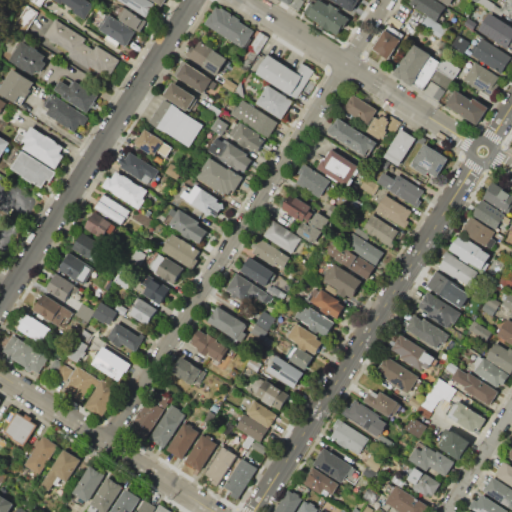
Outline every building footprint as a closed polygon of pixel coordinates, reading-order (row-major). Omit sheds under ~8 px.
[(54,0),(61,4),(63,2),(74,9),(72,12),(85,19),(94,4),(87,0),(54,0)] [(150,0),(155,3),(147,17),(120,0),(150,0)] [(305,0),(299,11),(280,0),(305,0)] [(308,15),(318,0),(320,0),(328,5),(330,3),(340,9),(338,11),(349,18),(339,36),(308,15)] [(359,0),(352,11),(333,0),(359,0)] [(437,21),(411,4),(413,0),(436,0),(446,6),(437,21)] [(478,0),(488,0),(502,9),(507,0),(511,0),(511,17),(504,12),(501,17),(477,2),(478,0)] [(27,5),(38,12),(26,33),(15,26),(27,5)] [(118,18),(140,32),(147,20),(125,6),(118,18)] [(244,48),(205,24),(216,6),(220,8),(221,7),(241,19),(239,21),(254,30),(244,48)] [(468,18),(472,12),(484,19),(480,25),(468,18)] [(109,14),(137,32),(126,46),(120,42),(117,46),(105,39),(108,34),(100,29),(109,14)] [(427,16),(448,29),(441,39),(420,25),(427,16)] [(497,17),(511,27),(511,51),(486,34),(487,33),(480,28),(489,16),(495,20),(497,17)] [(468,18),(480,25),(476,32),(464,25),(468,18)] [(55,19),(87,38),(84,43),(94,49),(96,44),(120,59),(110,76),(91,64),(89,68),(68,55),(70,51),(45,35),(55,19)] [(386,29),(401,39),(388,60),(380,55),(381,54),(373,48),(386,29)] [(260,31),(268,37),(258,53),(254,50),(256,47),(252,44),(260,31)] [(457,37),(468,44),(463,53),(451,45),(457,37)] [(217,75),(186,56),(196,38),(228,58),(217,75)] [(482,38),(511,57),(500,74),(471,54),(482,38)] [(22,40),(45,54),(42,60),(46,63),(40,72),(36,70),(33,74),(10,60),(22,40)] [(414,43),(432,55),(431,56),(413,83),(411,87),(394,75),(414,43)] [(297,98),(257,72),(268,54),(296,72),(301,62),(315,71),(297,98)] [(431,56),(441,62),(437,68),(423,89),(413,83),(431,56)] [(455,79),(437,68),(441,62),(443,59),(446,61),(447,59),(461,68),(455,79)] [(186,62),(218,81),(208,96),(177,77),(186,62)] [(475,62),(499,77),(496,83),(499,85),(491,98),(463,80),(475,62)] [(0,89),(13,69),(34,83),(25,97),(21,94),(16,102),(0,91),(0,89)] [(227,78),(238,85),(233,93),(222,86),(227,78)] [(87,112),(61,97),(62,95),(54,90),(60,80),(70,86),(73,79),(98,94),(87,112)] [(190,112),(164,96),(173,81),(199,98),(190,112)] [(268,84),(293,100),(281,120),(256,104),(268,84)] [(456,89),(472,100),(474,97),(488,107),(476,125),(445,106),(456,89)] [(52,93),(89,117),(83,126),(81,124),(78,128),(76,132),(46,114),(49,109),(44,106),(52,93)] [(353,93),(380,111),(370,126),(343,109),(353,93)] [(165,99),(204,124),(190,147),(150,122),(165,99)] [(269,137),(252,126),(252,125),(244,120),(243,121),(231,114),(237,105),(238,106),(243,99),(278,122),(269,137)] [(212,104),(222,110),(218,116),(208,110),(212,104)] [(218,117),(229,124),(222,135),(211,129),(218,117)] [(339,117),(378,143),(371,152),(369,150),(365,156),(329,133),(339,117)] [(257,155),(228,137),(237,123),(238,124),(240,121),(261,134),(260,136),(265,140),(257,155)] [(31,126),(63,147),(59,153),(64,156),(55,169),(23,148),(26,143),(22,140),(31,126)] [(145,129),(165,140),(164,142),(173,147),(167,157),(158,151),(156,156),(136,145),(145,129)] [(401,129),(416,138),(399,166),(384,156),(401,129)] [(0,135),(10,142),(0,158),(0,135)] [(243,173),(208,151),(217,137),(224,141),(225,139),(248,153),(247,155),(252,159),(243,173)] [(425,143),(449,159),(437,177),(430,173),(427,177),(410,166),(425,143)] [(331,149),(359,166),(346,186),(318,169),(331,149)] [(22,150),(56,172),(51,181),(47,179),(41,187),(33,182),(32,183),(22,177),(23,176),(11,168),(22,150)] [(130,152),(161,170),(152,184),(122,167),(123,165),(119,163),(123,157),(126,159),(130,152)] [(210,157),(228,170),(229,168),(243,176),(230,198),(197,177),(210,157)] [(171,163),(184,170),(178,180),(165,173),(171,163)] [(304,163),(330,179),(319,197),(296,183),(301,174),(298,173),(304,163)] [(140,209),(103,186),(109,176),(112,178),(116,170),(148,189),(144,198),(145,199),(140,209)] [(417,208),(377,182),(384,172),(395,179),(398,174),(424,190),(419,199),(422,201),(417,208)] [(360,186),(366,177),(380,185),(374,194),(360,186)] [(482,199),(506,214),(511,204),(511,193),(493,182),(482,199)] [(195,185),(219,198),(217,201),(224,205),(217,217),(212,214),(206,216),(205,212),(186,200),(187,199),(181,196),(185,190),(190,193),(195,185)] [(282,209),(282,208),(291,193),(313,206),(310,210),(314,212),(309,220),(305,217),(303,221),(296,217),(282,209)] [(122,224),(95,208),(104,194),(130,210),(122,224)] [(385,194),(412,211),(407,219),(410,221),(405,228),(375,209),(385,194)] [(482,199),(506,214),(505,216),(511,219),(507,225),(501,221),(496,229),(473,214),(482,199)] [(273,220),(289,230),(296,217),(282,209),(282,208),(280,206),(272,220),(273,220)] [(200,243),(192,237),(191,239),(182,234),(183,232),(170,225),(174,217),(169,214),(172,208),(178,211),(179,209),(199,221),(197,225),(207,231),(200,243)] [(130,217),(135,209),(152,219),(147,227),(130,217)] [(302,221),(295,232),(314,243),(329,219),(316,211),(308,225),(302,221)] [(95,212),(118,225),(113,234),(108,232),(104,239),(85,227),(95,212)] [(372,214),(399,231),(393,240),(396,241),(391,249),(362,230),(372,214)] [(472,216),(496,231),(492,237),(497,240),(491,248),(487,245),(486,247),(462,231),(472,216)] [(273,220),(289,230),(301,238),(292,253),(263,235),(273,220)] [(320,226),(331,233),(327,239),(316,232),(320,226)] [(83,232),(105,245),(95,262),(73,249),(83,232)] [(353,232),(384,252),(376,265),(345,245),(353,232)] [(173,233),(200,250),(189,268),(161,250),(173,233)] [(460,235),(484,250),(474,265),(469,262),(468,263),(459,258),(460,256),(450,250),(460,235)] [(262,239),(291,257),(285,267),(277,262),(274,266),(253,253),(262,239)] [(368,279),(327,254),(329,251),(328,250),(333,243),(334,244),(335,241),(376,267),(368,279)] [(135,248),(147,254),(126,288),(114,280),(135,248)] [(447,250),(480,272),(469,288),(437,266),(447,250)] [(503,251),(511,257),(511,259),(509,265),(498,258),(503,251)] [(70,253),(93,267),(82,284),(59,270),(70,253)] [(157,273),(148,268),(158,253),(166,258),(157,273)] [(167,257),(184,268),(174,284),(157,273),(166,258),(167,257)] [(250,257),(275,272),(266,286),(241,271),(250,257)] [(362,281),(352,297),(347,294),(344,298),(335,292),(338,288),(323,279),(332,265),(333,266),(334,264),(362,281)] [(436,270),(457,284),(447,299),(427,285),(436,270)] [(57,273),(81,288),(71,305),(47,290),(57,273)] [(236,273),(270,294),(259,311),(240,299),(239,301),(231,296),(232,294),(225,290),(236,273)] [(154,278),(171,289),(161,305),(144,294),(154,278)] [(286,294),(281,302),(272,297),(273,295),(269,292),(273,286),(286,294)] [(337,318),(330,313),(328,315),(320,310),(321,308),(308,299),(315,288),(320,291),(321,289),(346,305),(337,318)] [(428,291),(462,313),(455,324),(452,321),(448,328),(427,315),(429,312),(418,306),(428,291)] [(44,293),(74,312),(70,319),(65,316),(59,326),(33,310),(44,293)] [(511,293),(511,317),(509,316),(511,312),(502,306),(511,293)] [(500,302),(492,316),(481,309),(490,296),(500,302)] [(141,298),(158,309),(147,325),(130,314),(141,298)] [(102,302),(114,310),(119,313),(112,324),(107,320),(105,323),(93,315),(102,302)] [(118,303),(127,309),(123,316),(119,313),(114,310),(118,303)] [(83,304),(89,308),(83,319),(76,314),(83,304)] [(218,305),(249,325),(240,341),(208,321),(218,305)] [(335,322),(326,336),(318,331),(317,333),(309,328),(310,326),(295,317),(299,311),(301,312),(302,310),(303,311),(306,307),(309,308),(310,307),(335,322)] [(83,319),(89,308),(95,311),(88,322),(83,319)] [(265,310),(276,317),(268,331),(257,324),(265,310)] [(28,313),(52,328),(44,341),(20,326),(28,313)] [(450,335),(442,346),(440,344),(437,348),(406,328),(415,315),(423,320),(424,318),(450,335)] [(508,319),(511,321),(511,343),(498,335),(508,319)] [(117,322),(144,339),(136,351),(123,343),(120,347),(107,339),(117,322)] [(296,323),(318,337),(317,338),(323,342),(315,354),(307,349),(306,351),(298,345),(299,344),(287,336),(296,323)] [(479,323),(493,331),(487,341),(473,332),(479,323)] [(257,324),(268,331),(265,336),(262,342),(250,334),(257,324)] [(199,329),(208,334),(208,333),(218,339),(218,340),(234,351),(232,355),(227,352),(221,362),(220,361),(218,364),(213,362),(215,358),(190,343),(199,329)] [(84,330),(90,334),(87,340),(80,336),(84,330)] [(13,334),(48,357),(37,374),(2,351),(13,334)] [(400,334),(436,357),(432,364),(431,363),(427,368),(426,367),(423,372),(401,357),(402,355),(391,348),(400,334)] [(77,361),(64,354),(74,336),(87,344),(84,350),(87,352),(84,358),(80,356),(77,361)] [(265,336),(273,340),(269,347),(262,342),(265,336)] [(510,374),(511,371),(511,349),(510,348),(508,350),(496,342),(486,359),(510,374)] [(103,346),(131,364),(120,382),(91,364),(94,359),(90,357),(94,351),(98,354),(103,346)] [(298,347),(314,357),(305,370),(290,360),(298,347)] [(277,355),(305,373),(295,388),(267,370),(270,365),(281,371),(284,367),(273,360),(277,355)] [(387,355),(419,377),(408,393),(376,371),(387,355)] [(486,359),(510,374),(503,386),(500,384),(498,386),(489,380),(488,382),(479,376),(480,375),(475,372),(478,367),(473,365),(480,355),(486,359)] [(181,356),(206,371),(199,383),(196,380),(193,385),(171,372),(181,356)] [(251,357),(262,364),(257,372),(246,365),(251,357)] [(55,358),(73,369),(67,379),(49,368),(55,358)] [(454,373),(446,368),(449,362),(458,368),(454,373)] [(77,366),(118,391),(102,418),(61,393),(77,366)] [(498,391),(489,405),(464,388),(465,386),(452,377),(454,373),(458,368),(468,374),(469,372),(498,391)] [(281,409),(250,389),(259,375),(290,395),(281,409)] [(422,405),(439,378),(457,389),(449,401),(441,397),(432,412),(422,405)] [(403,404),(396,415),(392,413),(389,417),(364,400),(369,393),(371,394),(373,391),(379,394),(381,390),(403,404)] [(165,408),(156,403),(162,393),(170,397),(167,402),(168,403),(165,408)] [(413,397),(421,403),(418,408),(409,402),(413,397)] [(146,440),(129,430),(148,398),(156,403),(165,408),(146,440)] [(378,437),(342,413),(346,406),(349,408),(355,399),(378,415),(377,416),(387,423),(378,437)] [(270,428),(246,413),(254,400),(277,415),(270,428)] [(459,400),(486,418),(477,435),(448,417),(459,400)] [(172,404),(181,410),(180,411),(186,414),(165,448),(150,439),(172,404)] [(17,412),(25,417),(26,414),(32,418),(31,420),(37,424),(24,446),(11,438),(12,436),(5,431),(17,412)] [(261,442),(237,427),(245,414),(269,429),(261,442)] [(413,417),(428,427),(420,439),(405,429),(413,417)] [(337,418),(370,439),(359,454),(348,447),(347,449),(338,443),(338,441),(331,437),(336,429),(333,427),(337,418)] [(184,422),(199,432),(182,459),(167,450),(184,422)] [(227,435),(222,432),(229,422),(234,425),(227,435)] [(470,442),(460,460),(438,445),(440,440),(447,427),(470,442)] [(203,434),(217,443),(200,470),(186,461),(203,434)] [(43,435),(58,445),(40,474),(25,465),(43,435)] [(381,435),(396,445),(391,452),(376,442),(381,435)] [(248,448),(243,444),(249,436),(254,439),(248,448)] [(256,440),(268,448),(264,454),(252,447),(256,440)] [(455,462),(445,476),(430,466),(426,471),(422,468),(423,466),(414,461),(413,463),(408,459),(417,447),(422,450),(425,445),(436,452),(437,450),(455,462)] [(223,446),(236,455),(217,486),(211,482),(213,479),(205,474),(223,446)] [(324,448),(356,468),(351,476),(349,475),(347,478),(346,477),(342,483),(314,464),(324,448)] [(64,449),(81,459),(67,482),(58,477),(50,491),(41,486),(64,449)] [(372,454),(384,461),(377,472),(365,465),(372,454)] [(242,458),(258,468),(238,500),(231,495),(233,492),(225,486),(242,458)] [(504,462),(511,466),(511,485),(495,475),(504,462)] [(90,466),(105,476),(88,502),(73,492),(90,466)] [(367,466),(379,473),(374,481),(363,474),(367,466)] [(313,467),(340,485),(333,495),(324,489),(321,494),(303,483),(313,467)] [(416,467),(441,483),(434,495),(429,492),(426,496),(421,492),(416,492),(413,487),(416,483),(409,479),(416,467)] [(396,474),(407,481),(403,487),(392,480),(396,474)] [(108,476),(123,487),(106,511),(101,511),(98,510),(96,511),(89,511),(88,511),(92,505),(90,504),(108,476)] [(492,477),(511,489),(511,509),(483,491),(492,477)] [(396,485),(428,505),(423,511),(400,511),(385,502),(396,485)] [(363,497),(370,486),(380,492),(373,503),(363,497)] [(110,511),(126,488),(141,498),(131,511),(110,511)] [(274,511),(288,489),(303,499),(294,511),(274,511)] [(0,511),(0,494),(14,503),(8,511),(0,511)] [(508,511),(476,511),(469,507),(474,499),(477,501),(482,494),(509,511),(508,511)] [(137,511),(145,499),(156,507),(152,511),(137,511)] [(297,511),(305,500),(319,509),(317,511),(297,511)]
